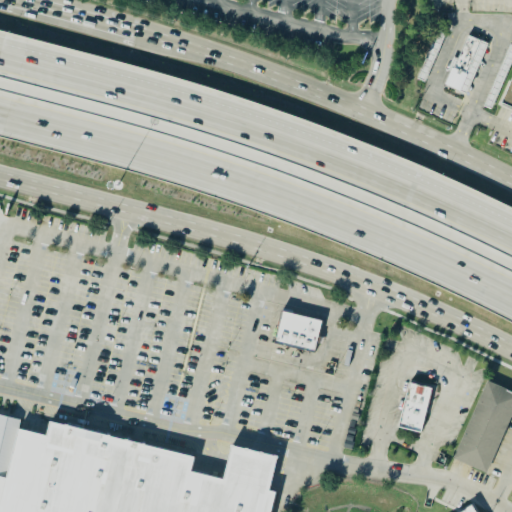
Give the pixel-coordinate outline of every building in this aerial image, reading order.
[(415,79),(437,29),(448,34),(426,84),(415,79)] [(442,86),(464,36),(487,46),(465,97),(442,86)] [(508,45),(511,46),(511,60),(490,111),(481,107),(508,45)] [(511,110),(500,105),(511,78),(511,110)] [(282,311),(274,344),(314,354),(322,323),(282,311)] [(486,474),(511,407),(511,393),(484,382),(452,460),(486,474)] [(430,388),(406,383),(397,429),(421,434),(430,388)] [(0,511),(0,478),(3,479),(16,428),(44,436),(48,422),(193,459),(190,471),(221,479),(230,446),(275,457),(267,491),(277,494),(272,511),(0,511)]
